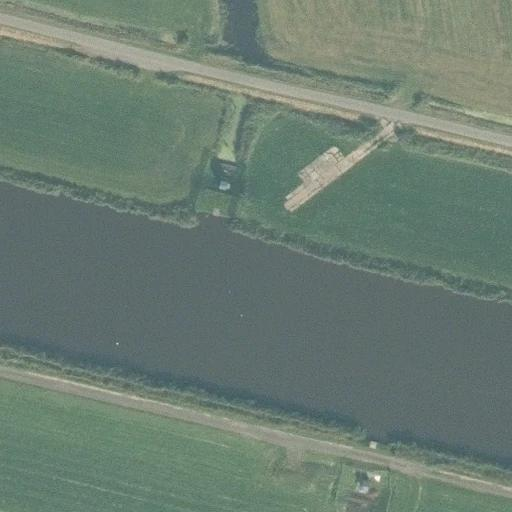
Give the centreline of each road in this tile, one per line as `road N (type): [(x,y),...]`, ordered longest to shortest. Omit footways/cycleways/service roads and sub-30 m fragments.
road 1 (track): [(511,492),(0,369)]
road 2 (unclassified): [(511,142),(0,20)]
